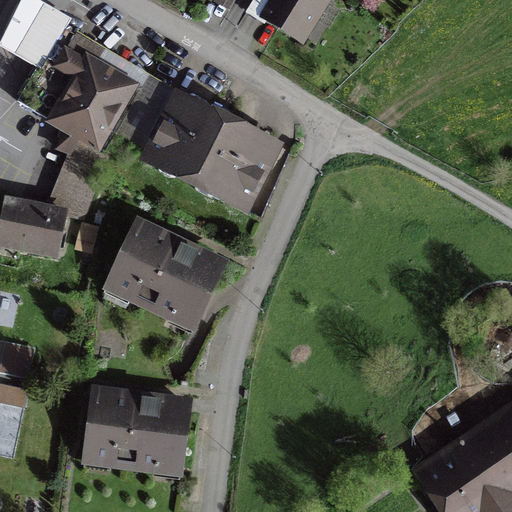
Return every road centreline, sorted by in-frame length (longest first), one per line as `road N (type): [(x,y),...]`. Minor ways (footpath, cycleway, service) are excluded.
road 1 (residential): [(206,511),(231,347),(330,121)]
road 2 (residential): [(511,220),(330,121)]
road 3 (residential): [(330,121),(214,52)]
